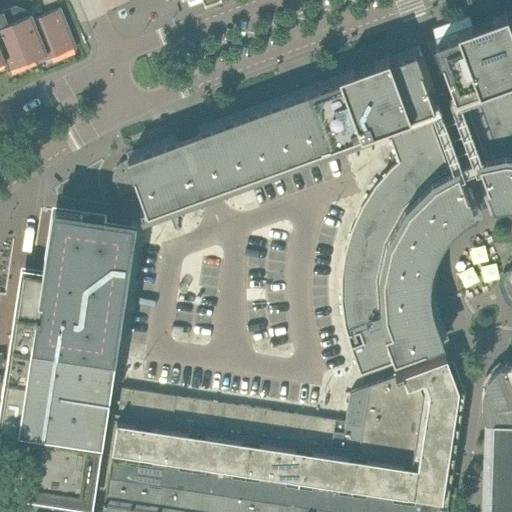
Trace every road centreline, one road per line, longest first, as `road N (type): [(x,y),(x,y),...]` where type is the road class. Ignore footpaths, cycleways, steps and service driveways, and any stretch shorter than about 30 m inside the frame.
road 1 (unclassified): [(0,187),(128,108),(424,0)]
road 2 (unclassified): [(265,0),(145,43),(0,122)]
road 3 (unknown): [(316,196),(381,154),(455,129)]
